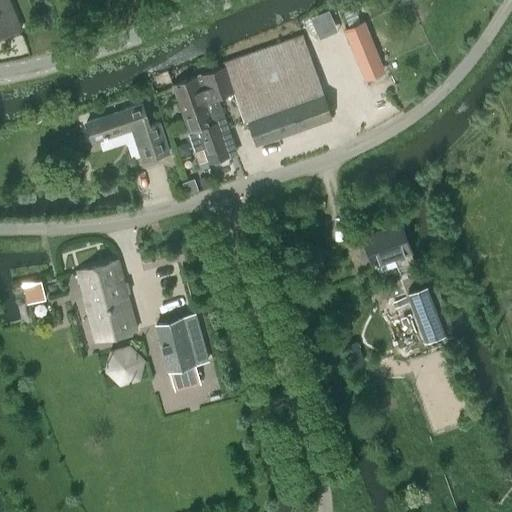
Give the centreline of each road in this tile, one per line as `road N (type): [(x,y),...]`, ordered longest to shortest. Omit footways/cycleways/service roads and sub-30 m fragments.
road 1 (residential): [(0,229),(106,225),(377,137),(460,73),(508,0)]
road 2 (unclassified): [(0,74),(154,29),(222,0)]
